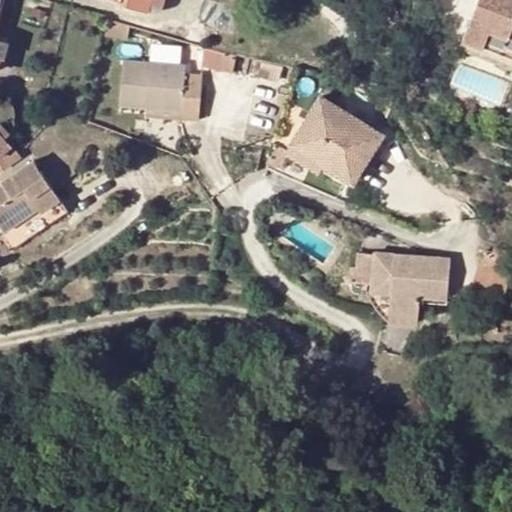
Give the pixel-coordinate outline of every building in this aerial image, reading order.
[(116,0),(116,1),(146,9),(151,10),(155,9),(158,7),(159,0),(116,0)] [(511,0),(478,0),(464,36),(511,55),(511,0)] [(425,40),(416,40),(415,51),(425,51),(425,40)] [(183,65),(121,61),(118,105),(146,107),(180,110),(180,118),(198,120),(202,75),(183,74),(183,65)] [(381,133),(320,95),(287,149),(319,169),(323,163),(352,180),(381,133)] [(180,110),(146,107),(146,117),(180,118),(180,110)] [(0,152),(8,146),(9,143),(0,133),(0,152)] [(11,247),(66,213),(33,160),(0,180),(0,228),(0,229),(11,247)] [(11,247),(0,229),(0,243),(5,251),(11,247)] [(504,262),(509,247),(495,242),(495,246),(488,244),(484,255),(504,262)] [(447,257),(370,250),(368,287),(386,289),(384,318),(421,320),(424,293),(444,295),(447,257)] [(342,441),(326,443),(327,458),(344,457),(342,441)]
